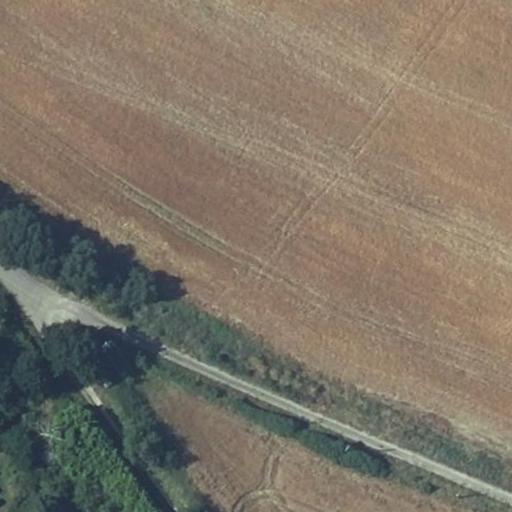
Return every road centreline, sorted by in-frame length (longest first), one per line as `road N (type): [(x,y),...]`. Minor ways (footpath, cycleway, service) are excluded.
road 1 (unclassified): [(0,259),(82,315),(511,497)]
road 2 (track): [(16,277),(174,511)]
